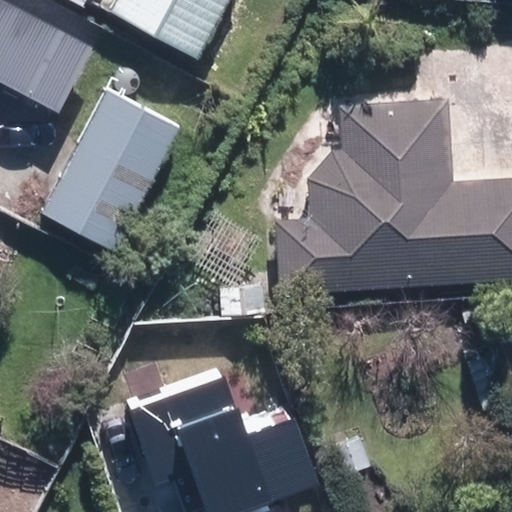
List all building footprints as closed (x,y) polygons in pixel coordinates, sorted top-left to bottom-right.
[(114,0),(109,10),(191,54),(220,0),(114,0)] [(0,83),(57,115),(91,52),(0,2),(0,83)] [(173,127),(106,91),(42,210),(110,246),(173,127)] [(276,221),(280,288),(511,274),(511,177),(446,181),(441,100),(337,106),(339,147),(304,178),(307,220),(276,221)] [(187,461),(205,511),(225,511),(312,481),(289,417),(242,434),(221,377),(129,411),(152,474),(187,461)] [(277,511),(273,500),(240,511),(277,511)]
